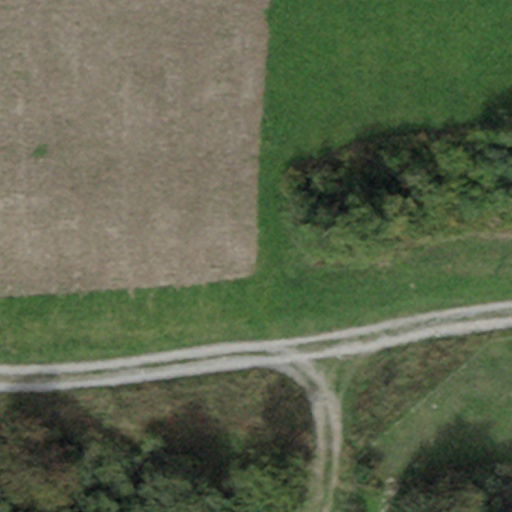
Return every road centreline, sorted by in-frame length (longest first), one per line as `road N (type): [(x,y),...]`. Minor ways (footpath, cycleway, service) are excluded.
road 1 (track): [(0,375),(325,345),(511,314)]
road 2 (track): [(325,345),(320,511)]
